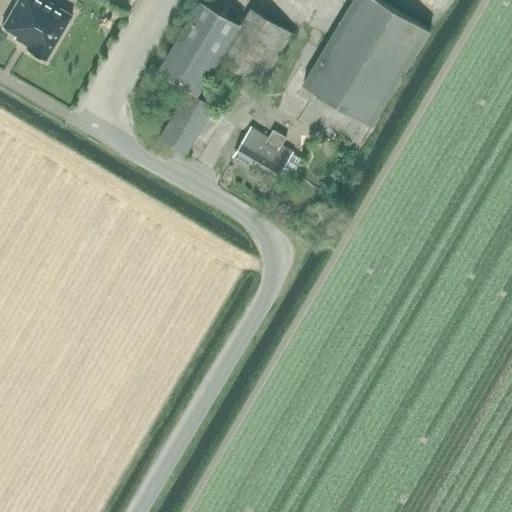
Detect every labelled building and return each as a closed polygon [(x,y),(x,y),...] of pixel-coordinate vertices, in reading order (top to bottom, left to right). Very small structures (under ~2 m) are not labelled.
[(71,12),(70,14),(45,0),(17,0),(2,26),(15,34),(13,37),(28,46),(26,49),(45,60),(73,13),(71,12)] [(199,0),(159,70),(200,94),(220,60),(263,85),(294,34),(251,8),(241,24),(199,0)] [(432,31),(382,0),(353,0),(303,84),(374,126),(432,31)] [(188,155),(216,107),(188,90),(159,138),(188,155)] [(270,136),(252,126),(233,157),(276,183),(295,151),(284,145),(288,138),(274,129),(270,136)]
